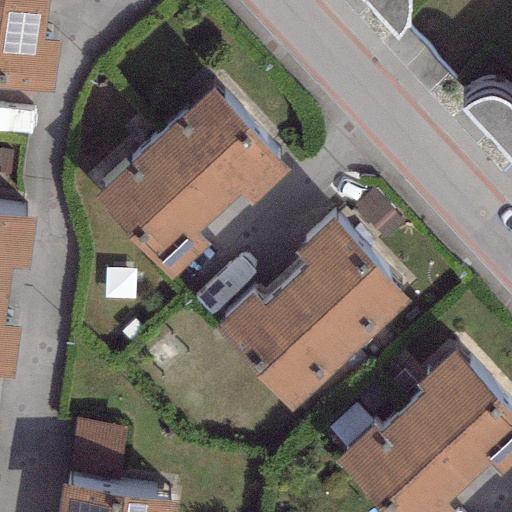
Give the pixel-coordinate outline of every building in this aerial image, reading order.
[(55,0),(0,0),(0,50),(46,58),(55,0)] [(362,0),(396,38),(404,23),(406,0),(362,0)] [(290,140),(208,55),(88,170),(170,255),(290,140)] [(478,103),(466,114),(511,165),(511,117),(511,119),(499,107),(478,103)] [(29,181),(0,175),(0,346),(2,347),(29,181)] [(403,270),(327,188),(215,291),(291,373),(403,270)] [(426,511),(511,430),(511,381),(451,318),(334,429),(413,511),(426,511)] [(175,511),(182,465),(62,447),(50,511),(175,511)]
